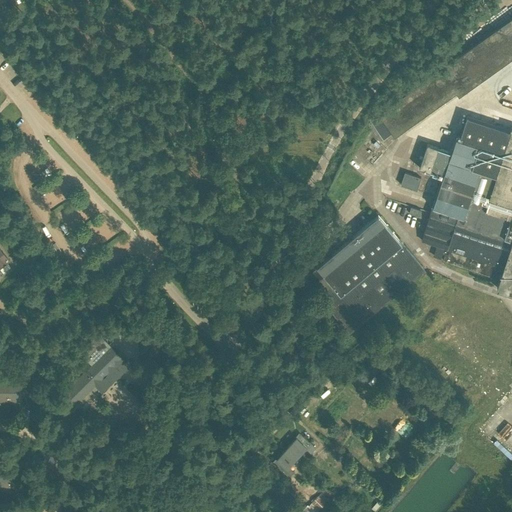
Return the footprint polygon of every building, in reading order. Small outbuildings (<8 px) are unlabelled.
[(511,17),(378,113),(379,114),(370,121),(383,139),(392,133),(395,136),(456,92),(459,96),(511,57),(511,17)] [(511,127),(509,131),(466,116),(459,139),(455,137),(450,152),(427,144),(419,168),(430,171),(429,173),(442,178),(436,196),(430,213),(431,213),(422,240),(436,245),(433,255),(440,258),(442,252),(446,254),(444,260),(491,276),(491,277),(499,280),(497,288),(511,292),(511,127)] [(401,184),(417,190),(421,178),(405,172),(401,184)] [(409,213),(420,216),(422,210),(411,207),(409,213)] [(303,277),(350,333),(425,270),(379,214),(303,277)] [(0,268),(10,261),(0,248),(0,268)] [(148,339),(147,351),(149,355),(149,360),(160,361),(160,357),(162,352),(163,340),(148,339)] [(53,396),(64,409),(92,385),(98,393),(105,386),(99,379),(107,372),(113,380),(127,368),(104,341),(97,347),(91,341),(84,347),(86,350),(81,355),(90,365),(53,396)] [(0,401),(9,402),(10,383),(0,382),(0,401)] [(10,383),(9,402),(23,402),(23,383),(10,383)] [(335,391),(313,415),(326,428),(338,415),(345,421),(353,412),(344,404),(347,401),(335,391)] [(287,449),(297,458),(306,447),(312,453),(316,449),(301,435),(298,439),(297,438),(287,449)] [(297,458),(287,449),(277,459),(279,460),(275,464),(290,477),(294,473),(288,467),(297,458)] [(42,456),(46,467),(56,463),(52,453),(42,456)] [(0,482),(2,483),(2,486),(7,486),(10,487),(12,469),(0,467),(0,482)] [(310,479),(316,484),(320,480),(314,475),(310,479)] [(305,495),(319,509),(328,500),(321,493),(316,498),(309,491),(305,495)] [(330,500),(341,511),(347,506),(335,495),(330,500)]
